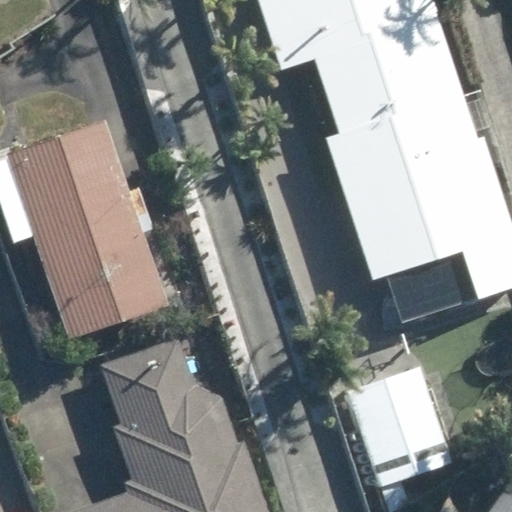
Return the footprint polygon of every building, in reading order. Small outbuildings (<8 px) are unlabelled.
[(511,258),(457,93),(437,100),(410,18),(434,10),(430,0),(260,0),(283,66),(313,56),(340,135),(326,140),(369,268),(457,238),(474,289),(511,276),(511,258)] [(102,123),(6,156),(67,335),(165,302),(141,232),(151,228),(137,188),(126,192),(102,123)] [(110,427),(133,491),(74,511),(267,511),(242,440),(235,441),(221,403),(192,389),(175,340),(98,366),(118,424),(110,427)] [(418,366),(346,390),(378,485),(450,460),(418,366)] [(380,488),(387,511),(408,505),(400,481),(380,488)] [(511,511),(511,483),(492,511),(511,511)]
